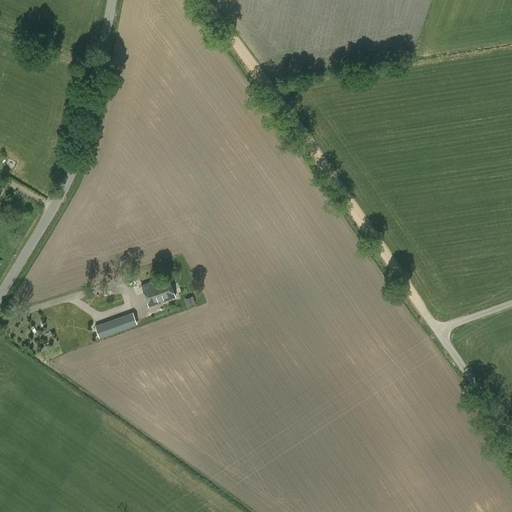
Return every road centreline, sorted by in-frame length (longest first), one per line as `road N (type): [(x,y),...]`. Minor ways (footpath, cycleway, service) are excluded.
road 1 (track): [(414,298),(203,0)]
road 2 (unclassified): [(0,295),(70,178),(111,0)]
road 3 (unclassified): [(511,439),(414,298)]
